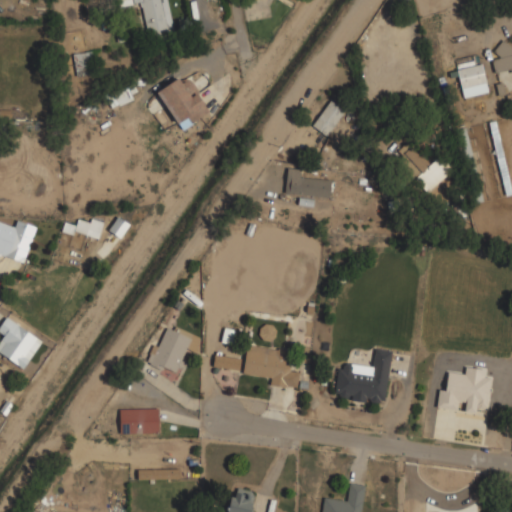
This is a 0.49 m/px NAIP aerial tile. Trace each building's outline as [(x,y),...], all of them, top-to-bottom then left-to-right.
[(166,0),(145,0),(145,35),(166,35),(166,0)] [(73,53),(76,74),(95,71),(92,50),(73,53)] [(463,98),(488,91),(481,64),(456,70),(463,98)] [(159,89),(179,122),(189,116),(193,122),(208,113),(184,73),(159,89)] [(325,136),(345,111),(331,99),(311,124),(325,136)] [(0,110),(0,118),(11,119),(11,110),(0,110)] [(476,173),(464,127),(453,130),(465,176),(476,173)] [(423,192),(452,172),(441,155),(426,165),(409,141),(397,150),(401,156),(399,158),(423,192)] [(300,169),(287,168),(284,192),(329,198),(331,180),(299,176),(300,169)] [(99,238),(103,223),(79,215),(74,230),(99,238)] [(108,230),(121,238),(130,223),(117,215),(108,230)] [(0,220),(0,255),(24,263),(34,233),(0,220)] [(0,341),(0,353),(24,368),(43,339),(6,316),(0,324),(0,335),(3,337),(0,341)] [(259,339),(276,341),(277,325),(260,323),(259,339)] [(193,336),(163,325),(149,363),(179,374),(193,336)] [(287,349),(246,344),(243,373),(272,376),(271,385),(299,389),(302,369),(285,366),(287,349)] [(384,405),(391,350),(371,347),(369,366),(339,363),(334,398),(384,405)] [(242,358),(215,353),(213,365),(239,370),(242,358)] [(437,407),(477,412),(478,406),(489,407),(493,375),(489,375),(490,368),(464,365),(463,373),(449,372),(447,387),(440,386),(437,407)] [(160,432),(160,408),(120,408),(120,432),(160,432)] [(179,478),(179,468),(137,469),(137,479),(179,478)] [(359,511),(364,484),(346,481),(343,500),(323,497),(321,511),(359,511)] [(250,511),(255,492),(233,487),(227,511),(250,511)]
